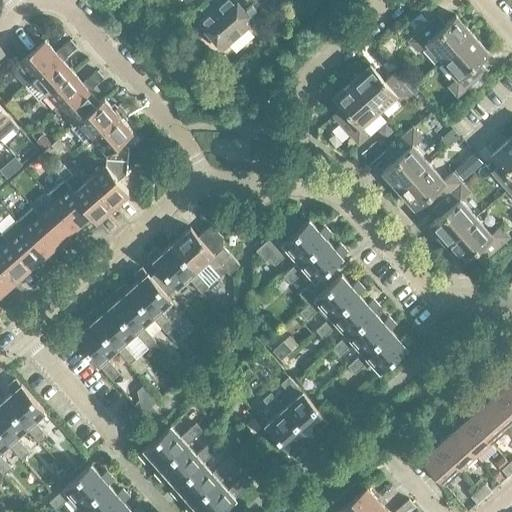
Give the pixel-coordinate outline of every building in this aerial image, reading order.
[(259,3),(266,12),(277,3),(274,0),(223,0),(199,22),(222,48),(254,19),(249,14),(257,7),(255,6),(259,3)] [(426,42),(442,60),(472,33),(456,15),(444,25),(436,16),(409,40),(417,50),(426,42)] [(486,69),(478,60),(488,52),(472,33),(442,60),(457,77),(448,85),(457,95),(486,69)] [(70,38),(65,43),(72,50),(77,46),(70,38)] [(25,85),(33,78),(59,55),(45,39),(11,68),(25,85)] [(72,50),(65,43),(60,47),(67,54),(72,50)] [(33,78),(46,93),(72,70),(59,55),(33,78)] [(370,64),(351,80),(378,110),(395,95),(403,104),(413,95),(393,72),(384,80),(370,64)] [(97,69),(92,73),(99,81),(104,76),(97,69)] [(53,108),(56,112),(86,85),(72,70),(46,93),(57,105),(53,108)] [(99,81),(92,73),(87,78),(94,85),(99,81)] [(378,110),(351,80),(333,96),(344,108),(335,116),(358,143),(368,134),(360,125),(378,110)] [(63,112),(73,124),(104,97),(104,96),(98,100),(86,85),(56,112),(59,115),(63,112)] [(72,127),(85,142),(118,112),(114,108),(104,97),(73,124),(74,125),(72,127)] [(106,151),(106,157),(128,159),(129,146),(122,137),(132,128),(122,116),(127,112),(119,103),(114,108),(118,112),(85,142),(88,145),(95,138),(106,151)] [(0,105),(0,138),(13,127),(15,130),(19,127),(0,105)] [(382,170),(398,188),(428,162),(413,144),(422,136),(413,127),(385,152),(392,161),(382,170)] [(511,138),(510,136),(492,153),(501,163),(492,171),(511,193),(511,138)] [(65,145),(58,137),(51,144),(58,151),(65,145)] [(63,164),(57,157),(50,163),(56,170),(63,164)] [(105,163),(89,177),(112,204),(108,208),(112,213),(121,205),(116,200),(128,190),(119,179),(127,172),(128,159),(106,157),(105,163)] [(425,198),(432,206),(461,181),(453,172),(444,180),(428,162),(398,188),(414,207),(425,198)] [(89,177),(75,190),(74,191),(97,217),(108,208),(112,204),(89,177)] [(48,193),(51,196),(77,226),(80,223),(83,226),(86,226),(91,221),(87,217),(91,213),(96,218),(97,217),(74,191),(75,190),(70,185),(64,178),(62,179),(63,180),(48,193)] [(430,224),(446,242),(476,216),(460,199),(469,191),(461,181),(432,206),(440,215),(430,224)] [(50,202),(39,213),(62,239),(67,235),(71,240),(76,235),(76,231),(74,229),(77,226),(51,196),(47,199),(50,202)] [(18,218),(17,219),(46,253),(50,250),(52,252),(56,253),(61,248),(57,243),(62,239),(39,213),(33,207),(19,220),(18,218)] [(476,216),(446,242),(462,261),(472,252),(480,261),(509,236),(500,226),(491,234),(476,216)] [(289,250),(298,261),(326,237),(332,232),(328,228),(326,230),(323,226),(319,229),(309,218),(283,241),(275,232),(256,249),(265,260),(268,257),(274,264),(289,250)] [(2,233),(8,240),(31,266),(36,262),(40,266),(45,262),(45,258),(43,256),(46,253),(17,219),(2,233)] [(166,237),(171,243),(195,270),(196,270),(209,285),(226,270),(229,273),(239,264),(222,244),(213,252),(190,226),(179,236),(176,232),(172,235),(170,234),(166,237)] [(305,268),(314,279),(319,276),(342,256),(342,255),(347,250),(344,246),(342,247),(339,244),(335,247),(326,237),(298,261),(283,274),(290,282),(305,268)] [(0,261),(16,280),(19,277),(22,279),(25,280),(30,275),(26,270),(31,266),(8,240),(0,246),(0,261)] [(160,267),(150,276),(167,294),(188,276),(201,292),(209,285),(196,270),(195,270),(171,243),(161,252),(158,248),(154,251),(152,249),(148,253),(153,259),(160,267)] [(16,280),(0,261),(0,293),(5,289),(10,293),(15,289),(15,285),(12,283),(16,280)] [(139,279),(129,288),(152,316),(166,331),(173,324),(160,309),(171,299),(167,294),(150,276),(147,272),(142,267),(138,270),(139,272),(135,275),(139,279)] [(322,305),(331,315),(358,292),(364,287),(360,283),(359,284),(355,280),(351,284),(341,273),(327,286),(319,276),(314,279),(299,292),(309,303),(300,311),(306,319),(322,305)] [(121,295),(111,304),(134,332),(148,347),(155,340),(142,325),(152,316),(129,288),(124,283),(120,286),(121,288),(117,291),(121,295)] [(338,323),(347,333),(374,310),(380,305),(376,301),(375,302),(371,298),(367,302),(358,292),(331,315),(316,329),(322,337),(338,323)] [(103,311),(93,320),(116,347),(130,363),(137,356),(124,341),(134,332),(111,304),(106,298),(102,302),(103,304),(99,307),(103,311)] [(354,341),(363,351),(390,328),(396,323),(392,319),(390,320),(387,316),(383,320),(374,310),(347,333),(331,347),(338,355),(354,341)] [(116,347),(93,320),(88,314),(84,318),(85,319),(81,323),(85,327),(74,337),(98,364),(98,363),(111,379),(119,372),(106,356),(116,347)] [(390,328),(363,351),(347,365),(354,373),(369,359),(379,370),(406,346),(412,341),(408,337),(406,338),(403,334),(399,338),(390,328)] [(294,398),(284,407),(307,434),(312,440),(316,436),(315,434),(319,431),(315,427),(326,417),(302,390),(302,391),(288,375),(284,370),(278,375),(282,381),(281,382),(294,398)] [(511,377),(499,389),(511,403),(511,377)] [(13,390),(2,399),(26,427),(39,442),(47,435),(34,420),(45,410),(21,383),(20,383),(16,378),(11,381),(13,383),(9,386),(13,390)] [(511,403),(499,389),(483,402),(507,429),(511,423),(511,403)] [(307,434),(284,407),(270,391),(263,398),(276,413),(265,423),(289,450),(294,455),(298,452),(297,450),(301,447),(297,443),(307,434)] [(0,433),(8,443),(21,458),(29,451),(16,436),(26,427),(2,399),(0,396),(0,433)] [(483,402),(468,416),(491,442),(507,429),(483,402)] [(468,416),(452,430),(475,456),(491,442),(468,416)] [(151,456),(160,466),(187,443),(202,430),(196,422),(180,435),(171,424),(143,448),(144,448),(138,453),(142,457),(143,456),(147,460),(151,456)] [(452,430),(437,443),(460,470),(475,456),(452,430)] [(0,469),(3,474),(11,467),(0,454),(0,449),(8,443),(0,433),(0,469)] [(167,474),(176,484),(203,461),(218,448),(211,440),(196,453),(187,443),(160,466),(154,471),(158,475),(159,474),(163,478),(167,474)] [(460,470),(437,443),(421,457),(444,483),(460,470)] [(183,492),(191,502),(219,479),(234,466),(227,458),(212,471),(203,461),(176,484),(170,489),(174,493),(175,492),(178,496),(183,492)] [(511,471),(511,465),(509,462),(502,468),(508,475),(511,471)] [(71,495),(80,505),(108,482),(113,477),(110,473),(108,474),(105,470),(101,474),(91,463),(64,487),(49,500),(56,508),(71,495)] [(219,479),(191,502),(186,507),(189,511),(191,510),(192,511),(196,511),(198,510),(199,511),(218,511),(235,497),(250,484),(243,476),(228,489),(219,479)] [(144,511),(141,509),(140,510),(136,506),(132,510),(124,500),(129,495),(126,491),(124,492),(121,488),(116,492),(108,482),(80,505),(72,511),(144,511)] [(485,483),(478,489),(484,496),(491,490),(485,483)] [(340,509),(342,511),(367,511),(380,501),(366,486),(340,509)] [(484,496),(478,489),(471,495),(477,502),(484,496)] [(409,498),(402,504),(408,511),(415,505),(409,498)] [(367,511),(389,511),(380,501),(367,511)]
